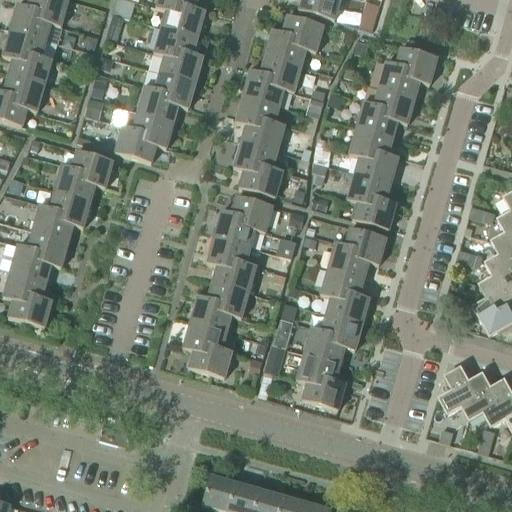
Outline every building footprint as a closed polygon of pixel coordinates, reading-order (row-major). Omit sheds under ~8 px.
[(52,0),(29,0),(27,11),(26,12),(39,16),(37,24),(50,28),(50,29),(60,31),(68,4),(52,0)] [(158,0),(155,12),(165,15),(165,14),(178,18),(181,10),(194,13),(194,12),(197,0),(158,0)] [(313,0),(301,0),(297,15),(334,25),(340,0),(315,0),(316,0),(313,0)] [(369,6),(361,32),(371,34),(378,9),(369,6)] [(17,8),(9,35),(45,45),(50,29),(50,28),(37,24),(39,16),(26,12),(27,11),(17,8)] [(165,15),(160,32),(197,42),(204,15),(194,12),(194,13),(181,10),(178,18),(165,14),(165,15)] [(286,20),(281,37),(281,38),(294,42),(292,50),(305,54),(305,55),(315,58),(323,30),(286,20)] [(153,58),(163,61),(163,60),(176,64),(179,55),(192,59),(192,58),(200,60),(201,56),(205,57),(208,45),(197,42),(160,32),(153,58)] [(271,34),(264,61),(300,71),(305,55),(305,54),(292,50),(294,42),(281,38),(281,37),(271,34)] [(2,61),(12,64),(12,63),(25,67),(28,58),(41,62),(41,61),(45,45),(9,35),(2,61)] [(400,52),(395,69),(395,70),(408,73),(405,82),(419,86),(418,86),(428,89),(436,62),(400,52)] [(163,61),(158,77),(195,87),(202,61),(200,60),(192,58),(192,59),(179,55),(176,64),(163,60),(163,61)] [(12,64),(7,80),(43,90),(51,64),(41,61),(41,62),(28,58),(25,67),(12,63),(12,64)] [(264,61),(259,77),(259,78),(272,81),(270,90),(283,94),(283,95),(293,97),(300,71),(264,61)] [(385,66),(377,92),(414,103),(418,86),(419,86),(405,82),(408,73),(395,70),(395,69),(385,66)] [(249,74),(242,101),(278,111),(283,95),(283,94),(270,90),(272,81),(259,78),(259,77),(249,74)] [(158,77),(154,93),(153,94),(167,98),(164,106),(177,110),(177,111),(187,114),(195,87),(158,77)] [(7,80),(3,96),(2,97),(15,101),(13,109),(26,113),(26,114),(36,117),(43,90),(7,80)] [(144,91),(136,117),(173,127),(177,111),(177,110),(164,106),(167,98),(153,94),(154,93),(144,91)] [(377,92),(373,109),(373,110),(386,113),(383,122),(396,126),(406,129),(414,103),(377,92)] [(2,97),(3,96),(0,95),(0,125),(21,131),(26,114),(26,113),(13,109),(15,101),(2,97)] [(234,127),(245,130),(245,129),(258,133),(260,124),(273,128),(274,127),(278,111),(242,101),(234,127)] [(363,106),(355,132),(392,143),(396,126),(383,122),(386,113),(373,110),(373,109),(363,106)] [(131,134),(145,138),(142,146),(155,150),(155,151),(165,153),(173,127),(136,117),(129,115),(124,131),(132,133),(131,134)] [(245,130),(240,146),(276,156),(284,130),(274,127),(273,128),(260,124),(258,133),(245,129),(245,130)] [(131,134),(132,133),(124,131),(122,130),(114,157),(150,168),(155,151),(155,150),(142,146),(145,138),(131,134)] [(348,159),(358,162),(358,161),(371,165),(374,156),(387,160),(387,159),(392,143),(355,132),(348,159)] [(233,172),(243,175),(243,174),(256,178),(258,170),(271,173),(272,172),(276,156),(240,146),(233,172)] [(71,172),(71,173),(84,176),(81,185),(94,189),(94,190),(104,193),(112,165),(76,155),(71,172)] [(358,162),(354,178),(390,188),(397,162),(387,159),(387,160),(374,156),(371,165),(358,161),(358,162)] [(61,169),(53,196),(89,206),(94,190),(94,189),(81,185),(84,176),(71,173),(71,172),(61,169)] [(243,174),(243,175),(238,192),(274,203),(282,175),(272,172),(271,173),(258,170),(256,178),(243,174)] [(346,205),(356,207),(356,206),(369,210),(372,202),(385,205),(385,204),(390,188),(354,178),(346,205)] [(49,212),(49,213),(62,216),(59,225),(72,229),(72,230),(82,233),(89,206),(53,196),(49,212)] [(511,196),(502,202),(510,216),(511,215),(511,217),(511,196)] [(236,200),(231,217),(231,218),(244,222),(241,230),(254,234),(254,235),(264,238),(272,210),(236,200)] [(356,206),(356,207),(351,224),(388,235),(395,207),(385,204),(385,205),(372,202),(369,210),(356,206)] [(39,209),(31,235),(67,246),(72,230),(72,229),(59,225),(62,216),(49,213),(49,212),(39,209)] [(468,221),(479,224),(482,214),(471,211),(468,221)] [(221,214),(213,241),(250,251),(254,235),(254,234),(241,230),(244,222),(231,218),(231,217),(221,214)] [(482,214),(479,224),(491,228),(494,217),(482,214)] [(496,224),(504,237),(505,237),(511,250),(511,217),(511,215),(510,216),(496,224)] [(349,232),(344,249),(344,250),(357,254),(355,262),(368,266),(368,267),(378,270),(385,242),(349,232)] [(27,252),(26,252),(39,256),(37,265),(50,268),(50,269),(60,272),(67,246),(31,235),(27,252)] [(490,245),(498,259),(507,274),(511,270),(511,250),(505,237),(504,237),(490,245)] [(206,267),(216,270),(216,269),(229,273),(232,265),(245,268),(245,267),(250,251),(213,241),(206,267)] [(289,262),(294,246),(281,242),(276,259),(289,262)] [(6,246),(0,265),(0,272),(9,275),(45,286),(50,269),(50,268),(37,265),(39,256),(26,252),(27,252),(17,249),(6,246)] [(334,247),(327,273),(363,283),(368,267),(368,266),(355,262),(357,254),(344,250),(344,249),(334,247)] [(456,265),(467,268),(470,258),(458,254),(456,265)] [(470,258),(467,268),(479,271),(482,261),(470,258)] [(484,267),(492,281),(501,296),(511,289),(511,270),(507,274),(498,259),(484,267)] [(216,270),(211,286),(248,297),(255,270),(245,267),(245,268),(232,265),(229,273),(216,269),(216,270)] [(319,299),(329,302),(330,301),(343,305),(345,296),(358,300),(359,299),(363,283),(327,273),(319,299)] [(9,275),(2,302),(12,305),(12,304),(25,307),(28,299),(41,303),(41,302),(45,286),(9,275)] [(478,289),(485,303),(486,303),(495,318),(510,309),(510,310),(511,308),(511,289),(501,296),(492,281),(478,289)] [(211,286),(207,302),(207,303),(220,307),(217,316),(230,319),(230,320),(240,323),(248,297),(211,286)] [(329,302),(325,318),(361,329),(369,302),(359,299),(358,300),(345,296),(343,305),(330,301),(329,302)] [(443,308),(455,312),(458,301),(446,298),(443,308)] [(12,305),(7,322),(43,332),(51,305),(41,302),(41,303),(28,299),(25,307),(12,304),(12,305)] [(197,300),(189,326),(225,337),(230,320),(230,319),(217,316),(220,307),(207,303),(207,302),(197,300)] [(458,301),(455,312),(466,315),(469,305),(458,301)] [(486,303),(485,303),(472,311),(488,340),(511,327),(511,313),(510,310),(510,309),(495,318),(486,303)] [(325,318),(320,335),(320,336),(333,339),(331,348),(344,351),(344,352),(354,355),(361,329),(325,318)] [(280,323),(277,335),(289,338),(292,327),(280,323)] [(182,353),(192,355),(192,354),(205,358),(208,350),(221,354),(221,353),(225,337),(189,326),(182,353)] [(310,332),(303,358),(339,368),(344,352),(344,351),(331,348),(333,339),(320,336),(320,335),(310,332)] [(192,354),(192,355),(187,373),(223,383),(231,356),(221,353),(221,354),(208,350),(205,358),(192,354)] [(295,385),(306,388),(306,387),(319,390),(321,382),(334,385),(339,368),(303,358),(295,385)] [(451,395),(437,403),(446,418),(460,411),(459,410),(474,402),(466,386),(467,386),(459,372),(443,381),(451,395)] [(474,402),(459,410),(460,411),(468,425),(482,417),(481,416),(496,408),(488,393),(489,392),(481,378),(467,386),(466,386),(474,402)] [(306,387),(306,388),(301,405),(337,415),(345,387),(334,385),(321,382),(319,390),(306,387)] [(496,408),(481,416),(482,417),(490,431),(503,423),(503,422),(511,417),(511,403),(510,399),(510,398),(503,384),(489,392),(488,393),(496,408)] [(511,403),(511,417),(503,422),(503,423),(511,437),(511,436),(511,397),(510,398),(510,399),(511,403)] [(107,425),(102,445),(125,452),(131,432),(107,425)] [(483,433),(480,445),(490,448),(493,436),(483,433)] [(438,445),(449,448),(452,437),(442,434),(438,445)] [(490,448),(480,445),(477,456),(487,459),(490,448)] [(201,509),(210,511),(226,511),(234,486),(210,479),(201,509)] [(226,511),(252,511),(258,492),(234,486),(226,511)] [(252,511),(278,511),(282,499),(258,492),(252,511)] [(278,511),(304,511),(306,506),(282,499),(278,511)]
